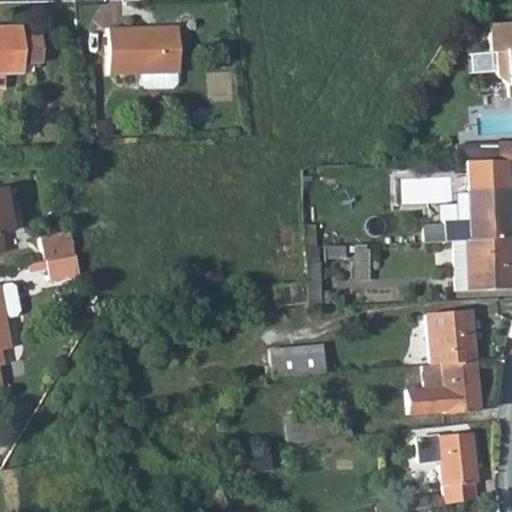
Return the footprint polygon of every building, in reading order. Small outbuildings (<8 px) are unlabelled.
[(180,75),(179,29),(144,30),(144,19),(140,16),(113,16),(109,20),(109,31),(108,31),(109,75),(137,75),(176,75),(180,75)] [(511,20),(487,22),(489,50),(494,49),(495,73),(505,82),(506,94),(511,99),(511,20)] [(0,74),(3,74),(23,74),(23,64),(42,63),(41,37),(22,38),(21,28),(0,27),(0,74)] [(176,75),(137,75),(137,85),(142,90),(171,90),(176,85),(176,75)] [(500,159),(511,158),(511,139),(500,140),(500,159)] [(310,147),(310,161),(332,160),(331,146),(310,147)] [(420,224),(421,242),(451,240),(463,240),(509,238),(507,188),(467,189),(468,218),(442,220),(442,223),(420,224)] [(313,224),(300,225),(300,248),(315,247),(313,224)] [(46,263),(73,258),(69,243),(67,234),(38,239),(43,263),(46,263)] [(463,240),(466,289),(511,287),(509,251),(511,251),(511,237),(509,238),(463,240)] [(453,290),(466,289),(463,240),(451,240),(453,290)] [(369,244),(356,244),(355,274),(368,275),(369,244)] [(318,285),(315,247),(300,248),(303,281),(304,286),(318,285)] [(76,276),(73,258),(46,263),(50,281),(76,276)] [(280,304),(305,300),(304,287),(304,286),(303,281),(271,285),(274,304),(280,304)] [(304,286),(304,287),(305,300),(306,307),(319,306),(318,285),(304,286)] [(468,310),(423,313),(427,363),(438,362),(472,359),(468,310)] [(315,346),(264,349),(266,377),(267,377),(319,372),(315,346)] [(401,415),(442,412),(477,408),(472,359),(438,362),(440,389),(399,392),(401,415)] [(345,416),(311,420),(314,439),(322,439),(347,435),(345,416)] [(439,491),(374,502),(375,511),(386,511),(472,498),(470,482),(473,482),(467,432),(434,435),(407,437),(409,464),(436,462),(438,474),(439,491)] [(147,442),(170,464),(183,461),(155,434),(147,442)] [(270,468),(267,452),(248,455),(250,471),(270,468)]
